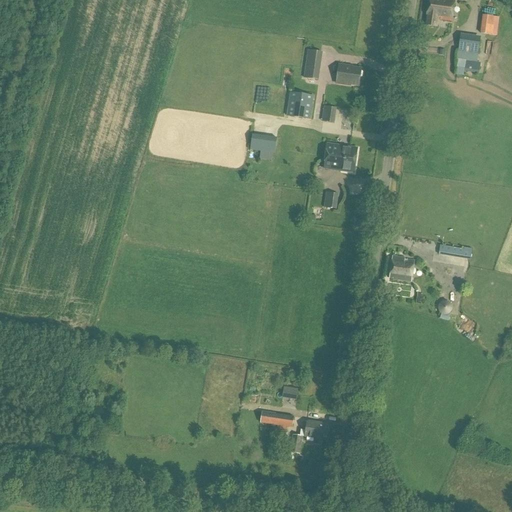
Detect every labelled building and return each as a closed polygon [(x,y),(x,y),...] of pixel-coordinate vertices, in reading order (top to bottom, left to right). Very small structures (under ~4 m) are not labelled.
[(452,22),(454,0),(429,0),(425,25),(437,27),(438,20),(452,22)] [(494,17),(483,16),(480,34),(492,36),(494,17)] [(477,62),(480,38),(460,35),(457,59),(477,62)] [(316,81),(321,53),(308,51),(304,79),(316,81)] [(478,74),(480,64),(466,62),(464,72),(478,74)] [(359,86),(360,78),(362,77),(363,72),(361,71),(361,70),(347,67),(339,65),(336,84),(351,86),(351,85),(359,86)] [(310,119),(314,96),(291,93),(287,116),(310,119)] [(334,124),(336,109),(324,107),(322,122),(334,124)] [(275,154),(277,138),(252,135),(250,150),(275,154)] [(326,157),(355,161),(357,149),(327,145),(326,157)] [(354,174),(355,161),(326,157),(324,169),(354,174)] [(336,210),(338,195),(326,193),(324,208),(336,210)] [(464,250),(440,246),(438,255),(469,260),(471,249),(464,248),(464,250)] [(412,282),(415,261),(405,260),(405,258),(393,257),(390,279),(412,282)] [(444,313),(454,312),(452,301),(442,302),(444,313)] [(299,411),(298,393),(285,393),(286,412),(299,411)] [(292,428),(294,417),(262,412),(260,423),(277,426),(276,435),(285,436),(287,427),(292,428)] [(315,441),(314,447),(322,448),(322,442),(329,443),(332,427),(308,423),(307,433),(302,433),(301,439),(294,438),(292,455),(301,457),(304,440),(315,441)]
